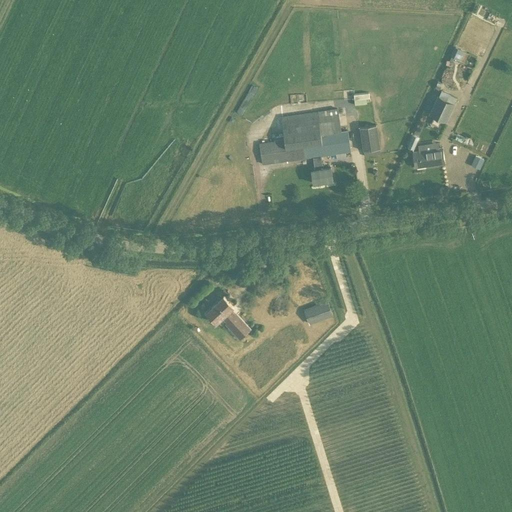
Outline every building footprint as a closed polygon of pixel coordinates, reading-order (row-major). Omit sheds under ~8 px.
[(455,57),(464,61),(468,52),(459,48),(455,57)] [(457,98),(441,91),(439,96),(438,96),(429,114),(446,122),(455,104),(454,104),(457,98)] [(291,102),(306,102),(305,93),(290,94),(291,102)] [(281,116),(285,139),(260,143),(263,164),(313,157),(321,156),(351,152),(348,130),(342,131),(338,108),(318,111),(281,116)] [(360,127),(364,156),(381,153),(377,125),(360,127)] [(268,130),(269,140),(278,139),(277,130),(268,130)] [(414,150),(419,138),(413,135),(407,147),(414,150)] [(434,149),(413,152),(416,167),(431,164),(431,165),(437,164),(445,163),(442,147),(434,149)] [(312,170),(314,183),(333,180),(331,168),(323,169),(321,156),(313,157),(315,170),(312,170)] [(472,165),(479,168),(483,159),(476,156),(472,165)] [(250,329),(231,309),(234,307),(224,296),(207,312),(216,323),(226,314),(231,320),(226,324),(240,339),(250,329)] [(327,300),(305,309),(310,324),(333,315),(327,300)]
